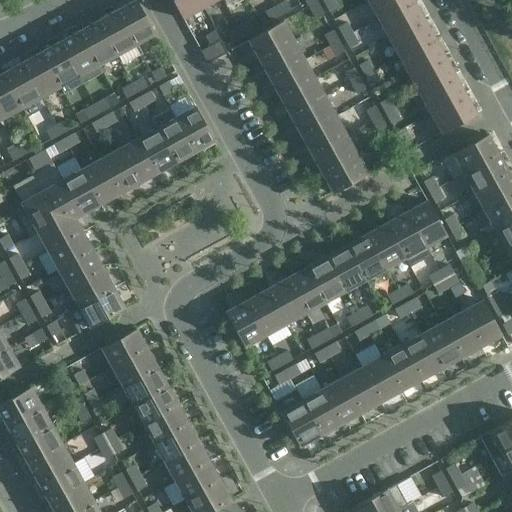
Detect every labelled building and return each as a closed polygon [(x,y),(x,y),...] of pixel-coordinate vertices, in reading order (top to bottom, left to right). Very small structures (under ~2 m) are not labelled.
[(155,35),(135,0),(117,10),(136,45),(154,35),(155,35)] [(202,9),(196,0),(171,0),(183,19),(202,9)] [(217,0),(196,0),(202,9),(203,8),(217,0)] [(338,8),(333,0),(328,0),(324,3),(330,13),(338,8)] [(413,1),(412,0),(371,0),(368,2),(378,20),(413,1)] [(286,1),(276,7),(280,16),(291,10),(286,1)] [(423,19),(413,1),(378,20),(388,39),(423,19)] [(323,14),(317,3),(309,8),(314,19),(322,14),(323,14)] [(280,16),(276,7),(265,13),(270,21),(280,16)] [(136,45),(117,10),(97,21),(117,56),(117,55),(135,46),(136,45)] [(434,38),(423,19),(388,39),(399,58),(434,38)] [(117,56),(97,21),(79,31),(98,66),(117,56)] [(258,60),(293,40),(283,21),(248,41),(258,60)] [(248,22),(238,28),(243,36),(253,31),(248,22)] [(346,23),(338,28),(343,38),(352,33),(346,23)] [(243,36),(238,28),(227,34),(232,42),(243,36)] [(59,42),(79,77),(97,67),(98,66),(79,31),(59,42)] [(205,37),(210,46),(220,40),(215,31),(214,32),(205,37)] [(338,41),(333,31),(332,31),(324,35),(330,46),(338,41)] [(358,44),(352,33),(343,38),(349,49),(358,44)] [(444,57),(434,38),(399,58),(409,77),(444,57)] [(201,51),(200,51),(204,57),(207,64),(227,53),(224,47),(220,40),(210,46),(201,51)] [(269,79),(304,59),(293,40),(258,60),(269,79)] [(344,52),(338,41),(330,46),(335,56),(344,52)] [(79,77),(59,42),(41,52),(60,87),(79,77)] [(135,46),(117,55),(123,66),(141,56),(135,46)] [(327,61),(335,56),(330,46),(321,51),(327,61)] [(60,87),(41,52),(21,63),(41,98),(60,87)] [(455,76),(444,57),(409,77),(420,95),(455,76)] [(280,98),(315,79),(304,59),(269,79),(280,98)] [(367,61),(359,66),(364,76),(373,71),(367,61)] [(41,98),(21,63),(3,73),(22,108),(41,98)] [(102,75),(97,67),(79,77),(83,85),(102,75)] [(155,82),(166,77),(161,68),(150,73),(156,81),(155,82)] [(359,79),(354,68),(345,73),(351,84),(359,79)] [(379,82),(373,71),(364,76),(370,87),(379,82)] [(22,108),(3,73),(0,74),(0,114),(3,119),(22,108)] [(465,95),(455,76),(420,95),(430,114),(465,95)] [(79,77),(60,87),(65,95),(83,85),(79,77)] [(177,77),(169,82),(174,91),(182,86),(177,77)] [(142,78),(132,84),(137,93),(147,87),(142,78)] [(325,98),(315,79),(280,98),(290,117),(325,98)] [(365,89),(359,79),(351,84),(356,94),(365,89)] [(174,91),(169,82),(159,87),(164,97),(174,91)] [(126,99),(137,93),(132,84),(121,89),(126,99)] [(155,101),(150,92),(140,98),(145,107),(155,101)] [(109,108),(118,103),(114,94),(104,99),(109,108)] [(476,114),(465,95),(430,114),(440,133),(441,134),(476,114)] [(41,98),(22,108),(27,116),(45,106),(41,98)] [(145,107),(140,98),(129,104),(134,113),(145,107)] [(171,109),(175,118),(193,108),(188,98),(170,108),(171,109)] [(336,117),(325,98),(290,117),(301,136),(336,117)] [(104,99),(94,105),(99,113),(109,108),(104,99)] [(388,99),(379,103),(385,114),(394,109),(388,99)] [(88,119),(99,113),(94,105),(83,110),(88,119)] [(380,117),(375,106),(366,111),(372,121),(380,117)] [(214,142),(195,107),(194,107),(193,108),(175,118),(195,153),(213,143),(214,142)] [(152,120),(156,128),(175,118),(171,109),(152,120)] [(400,119),(394,109),(385,114),(391,124),(400,119)] [(88,119),(83,110),(76,115),(81,124),(88,119)] [(117,122),(112,113),(102,119),(106,128),(117,122)] [(311,155),(346,136),(336,117),(301,136),(311,155)] [(386,127),(380,117),(372,121),(372,122),(377,132),(386,127)] [(195,153),(175,118),(156,128),(176,163),(195,153)] [(106,128),(102,119),(91,125),(96,134),(106,128)] [(61,134),(71,129),(67,120),(56,126),(61,134)] [(50,140),(61,134),(56,126),(46,131),(50,140)] [(176,163),(156,128),(137,139),(157,174),(176,163)] [(404,128),(396,133),(402,143),(410,139),(404,128)] [(79,143),(74,134),(63,140),(68,149),(79,143)] [(463,173),(498,154),(487,135),(452,154),(453,155),(463,173)] [(357,155),(346,136),(311,155),(322,174),(357,155)] [(397,146),(391,136),(382,140),(382,141),(388,151),(397,146)] [(157,174),(137,139),(118,149),(138,184),(157,174)] [(58,154),(68,149),(63,140),(53,145),(58,154)] [(28,141),(18,147),(23,155),(33,150),(28,141)] [(53,145),(44,151),(49,159),(58,154),(53,145)] [(23,155),(18,147),(7,153),(12,161),(23,155)] [(138,184),(118,149),(99,160),(118,195),(138,184)] [(36,175),(52,166),(49,159),(44,151),(28,160),(36,175)] [(509,173),(498,154),(463,173),(473,192),(509,173)] [(367,173),(357,155),(322,174),(332,194),(367,174),(367,173)] [(463,173),(453,155),(441,161),(452,179),(463,173)] [(55,170),(61,181),(80,170),(74,159),(55,170)] [(118,195),(99,160),(80,170),(99,205),(118,195)] [(12,188),(20,203),(61,181),(55,170),(52,166),(36,175),(12,188)] [(99,205),(80,170),(61,181),(66,191),(72,201),(77,211),(80,216),(93,209),(99,205)] [(484,212),(511,196),(511,179),(509,173),(473,192),(484,212)] [(432,178),(423,182),(429,193),(438,188),(437,187),(432,178)] [(54,223),(72,214),(77,211),(72,201),(66,191),(61,181),(20,203),(26,213),(17,218),(28,238),(37,233),(54,223)] [(444,198),(438,188),(429,193),(435,203),(444,198)] [(423,189),(384,205),(388,216),(427,200),(423,189)] [(511,220),(511,196),(484,212),(494,230),(511,220)] [(446,236),(427,201),(426,201),(407,212),(426,247),(446,236)] [(386,223),(406,258),(426,247),(407,212),(386,223)] [(47,252),(82,232),(72,214),(54,223),(37,233),(47,252)] [(453,215),(444,220),(450,230),(459,225),(453,215)] [(511,245),(511,220),(494,230),(505,250),(511,245)] [(386,269),(405,259),(406,258),(386,223),(366,234),(386,269)] [(465,236),(459,225),(450,230),(456,241),(465,236)] [(93,252),(82,232),(47,252),(58,271),(93,252)] [(386,269),(366,234),(346,245),(365,281),(386,269)] [(7,235),(0,239),(0,243),(4,251),(13,246),(7,235)] [(365,281),(346,245),(326,257),(345,292),(365,281)] [(431,256),(426,247),(406,258),(411,267),(431,256)] [(465,258),(468,256),(463,248),(460,249),(455,252),(460,261),(465,258)] [(58,271),(47,252),(37,257),(48,277),(58,271)] [(68,290),(103,270),(93,252),(58,271),(68,290)] [(17,254),(9,259),(15,270),(23,265),(17,254)] [(468,256),(465,258),(460,261),(464,268),(466,271),(475,266),(469,256),(468,256)] [(345,292),(326,257),(306,268),(325,303),(345,292)] [(10,273),(4,262),(0,263),(0,275),(1,277),(10,273)] [(29,275),(23,265),(15,270),(20,280),(29,275)] [(449,265),(439,271),(444,280),(454,274),(449,265)] [(480,277),(475,266),(466,271),(472,282),(480,277)] [(325,303),(306,268),(286,279),(305,314),(325,303)] [(79,309),(114,289),(103,270),(68,290),(79,309)] [(444,280),(439,271),(428,277),(433,286),(444,280)] [(15,283),(10,273),(1,277),(6,288),(15,283)] [(459,283),(454,274),(444,280),(449,289),(459,283)] [(305,314),(286,279),(265,290),(285,325),(305,314)] [(438,295),(449,289),(444,280),(433,286),(438,295)] [(459,283),(449,289),(455,299),(465,294),(459,283)] [(408,285),(397,290),(402,299),(413,294),(408,285)] [(124,308),(114,289),(79,309),(89,327),(89,328),(103,320),(125,309),(124,308)] [(285,325),(265,290),(245,301),(265,336),(285,325)] [(392,305),(402,299),(397,290),(387,296),(392,305)] [(495,291),(486,296),(492,307),(501,302),(495,291)] [(38,292),(30,297),(35,308),(44,303),(38,292)] [(421,309),(415,299),(405,304),(410,314),(421,309)] [(30,311),(24,300),(16,304),(22,315),(30,311)] [(265,336),(245,301),(226,312),(225,312),(244,347),(245,347),(265,336)] [(501,336),(482,301),(462,312),(461,312),(481,347),(500,336),(501,336)] [(506,312),(501,302),(492,307),(498,317),(506,312)] [(50,313),(44,303),(35,308),(41,318),(50,313)] [(400,320),(410,314),(405,304),(394,310),(400,320)] [(367,307),(357,313),(362,322),(372,316),(367,307)] [(68,315),(78,333),(89,327),(79,309),(68,315)] [(27,325),(36,321),(30,311),(22,315),(27,325)] [(481,347),(461,312),(442,323),(461,358),(481,347)] [(506,312),(498,317),(502,325),(511,321),(506,312)] [(362,322),(357,313),(346,319),(351,327),(362,322)] [(375,321),(380,331),(390,325),(385,315),(375,321)] [(380,331),(375,321),(364,327),(370,336),(380,331)] [(511,321),(502,325),(508,336),(511,333),(511,321)] [(60,332),(55,322),(46,327),(52,337),(60,332)] [(461,358),(442,323),(421,334),(441,369),(461,358)] [(285,325),(265,336),(271,348),(291,337),(285,325)] [(359,342),(370,336),(364,327),(354,332),(359,342)] [(68,328),(60,332),(52,337),(56,345),(72,337),(68,328)] [(47,340),(41,329),(32,334),(38,344),(47,340)] [(111,367),(147,348),(137,331),(136,329),(101,348),(102,350),(111,367)] [(327,329),(317,335),(322,344),(332,338),(327,329)] [(380,331),(370,336),(374,344),(384,338),(380,331)] [(0,352),(9,348),(0,332),(0,352)] [(38,344),(32,334),(23,338),(24,339),(29,349),(38,344)] [(441,369),(421,334),(401,345),(421,380),(441,369)] [(322,344),(317,335),(306,341),(311,349),(322,344)] [(341,353),(335,343),(324,349),(330,359),(341,353)] [(355,357),(361,367),(381,356),(375,345),(355,357)] [(421,380),(401,345),(381,356),(400,391),(421,380)] [(19,366),(9,348),(0,352),(0,377),(19,367),(19,366)] [(122,386),(157,367),(147,348),(111,367),(122,386)] [(330,359),(324,349),(314,354),(320,365),(330,359)] [(287,351),(276,357),(281,366),(292,360),(287,351)] [(400,391),(381,356),(361,367),(380,402),(400,391)] [(281,366),(276,357),(266,363),(271,371),(281,366)] [(295,365),(301,375),(310,370),(304,360),(295,365)] [(301,375),(295,365),(284,371),(290,381),(301,375)] [(133,406),(168,386),(157,367),(122,386),(133,406)] [(380,402),(361,367),(341,378),(360,414),(380,402)] [(82,371),(74,375),(79,386),(88,381),(82,371)] [(290,381),(284,371),(274,376),(280,387),(290,381)] [(295,392),(300,401),(320,390),(314,377),(293,389),(295,392)] [(360,414),(341,378),(320,390),(340,425),(360,414)] [(74,389),(68,379),(60,383),(65,394),(74,389)] [(270,392),(276,402),(295,392),(293,389),(290,381),(280,387),(270,392)] [(143,425),(178,405),(168,386),(133,406),(143,425)] [(0,404),(0,415),(6,426),(41,406),(31,389),(30,387),(0,404)] [(93,390),(84,395),(90,405),(98,400),(93,390)] [(340,425),(320,390),(300,401),(320,436),(340,425)] [(275,403),(280,412),(300,401),(295,392),(276,402),(275,403)] [(84,408),(79,397),(70,402),(76,413),(84,408)] [(104,411),(98,400),(90,405),(96,415),(104,411)] [(320,436),(300,401),(280,412),(299,447),(320,436)] [(154,444),(189,424),(178,405),(143,425),(154,444)] [(52,425),(41,406),(6,426),(16,445),(52,425)] [(90,418),(84,408),(76,413),(82,423),(90,418)] [(511,420),(489,433),(499,452),(500,453),(511,445),(511,420)] [(199,444),(189,424),(154,444),(164,463),(199,444)] [(62,444),(52,425),(16,445),(27,464),(62,444)] [(111,429),(105,432),(102,434),(108,444),(117,439),(111,429)] [(491,457),(500,453),(499,452),(489,433),(480,438),(490,457),(491,457)] [(108,444),(102,434),(94,439),(99,449),(108,444)] [(122,450),(117,439),(108,444),(114,454),(122,450)] [(73,463),(62,444),(27,464),(38,483),(73,463)] [(105,459),(114,454),(108,444),(99,449),(105,459)] [(210,463),(199,444),(164,463),(175,482),(210,463)] [(511,445),(500,453),(510,472),(511,470),(511,445)] [(501,476),(510,472),(500,453),(491,457),(501,476)] [(83,458),(73,463),(83,483),(93,477),(83,458)] [(83,483),(73,463),(38,483),(48,502),(83,483)] [(185,501),(221,482),(210,463),(175,482),(185,501)] [(454,464),(445,469),(451,479),(460,475),(454,464)] [(134,465),(126,470),(132,481),(140,476),(134,465)] [(446,482),(440,472),(432,476),(437,487),(446,482)] [(511,496),(511,495),(511,475),(510,472),(501,476),(511,496)] [(126,483),(120,473),(112,478),(118,488),(126,483)] [(466,485),(460,475),(451,479),(457,490),(466,485)] [(146,486),(140,476),(132,481),(137,491),(146,486)] [(396,485),(407,504),(420,497),(410,477),(396,485)] [(185,501),(175,482),(162,489),(173,508),(185,501)] [(210,511),(231,501),(221,482),(185,501),(191,511),(210,511)] [(452,493),(446,482),(437,487),(443,498),(452,493)] [(53,511),(75,511),(94,502),(83,483),(48,502),(53,511)] [(123,499),(132,494),(126,483),(118,488),(123,499)] [(396,484),(387,489),(398,509),(407,504),(396,485),(396,484)] [(353,511),(392,511),(398,509),(387,489),(352,509),(352,510),(353,511)] [(99,511),(94,502),(75,511),(99,511)] [(399,511),(417,511),(412,502),(407,504),(398,509),(399,511)] [(160,511),(155,503),(147,508),(149,511),(160,511)] [(477,511),(473,503),(466,507),(464,508),(465,511),(477,511)]
